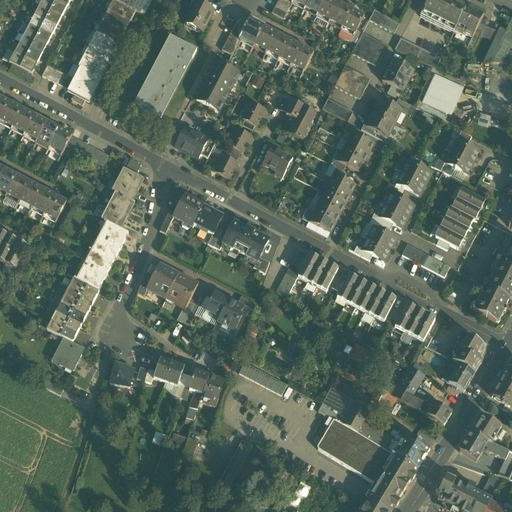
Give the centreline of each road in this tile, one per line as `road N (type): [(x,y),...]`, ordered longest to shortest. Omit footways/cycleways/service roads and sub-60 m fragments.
road 1 (residential): [(162,165),(505,347)]
road 2 (tertiary): [(407,511),(505,347)]
road 3 (residential): [(0,78),(162,165)]
road 4 (residential): [(162,165),(149,235),(121,304)]
